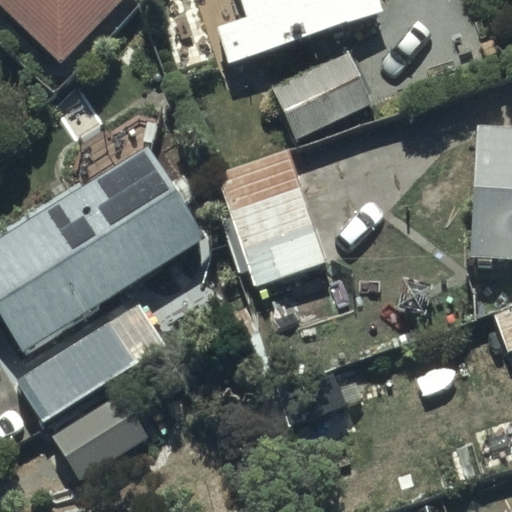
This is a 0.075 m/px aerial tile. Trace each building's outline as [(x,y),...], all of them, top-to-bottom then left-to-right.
[(0,0),(0,23),(53,75),(126,0),(0,0)] [(199,0),(158,0),(146,10),(162,31),(199,0)] [(379,38),(365,0),(234,0),(246,32),(216,41),(227,77),(303,49),(309,65),(379,38)] [(349,67),(270,102),(293,155),(372,120),(349,67)] [(511,129),(479,128),(475,254),(511,255),(511,129)] [(203,258),(142,159),(0,246),(0,344),(17,372),(203,258)] [(323,279),(285,165),(213,189),(251,302),(323,279)] [(141,309),(14,391),(39,430),(167,348),(141,309)] [(511,311),(490,319),(495,337),(491,338),(498,362),(511,357),(511,311)] [(106,405),(42,447),(68,489),(135,449),(106,405)]
